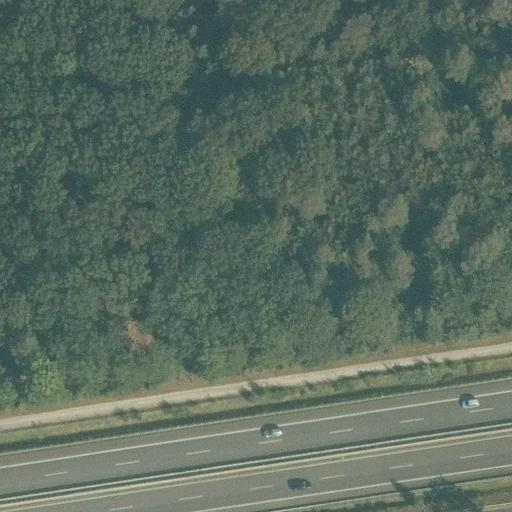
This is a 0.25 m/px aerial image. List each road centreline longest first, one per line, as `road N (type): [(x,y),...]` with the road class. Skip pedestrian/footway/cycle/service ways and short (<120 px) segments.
road 1 (track): [(511,349),(0,426)]
road 2 (motorway): [(511,407),(0,484)]
road 3 (motorway): [(119,511),(511,453)]
